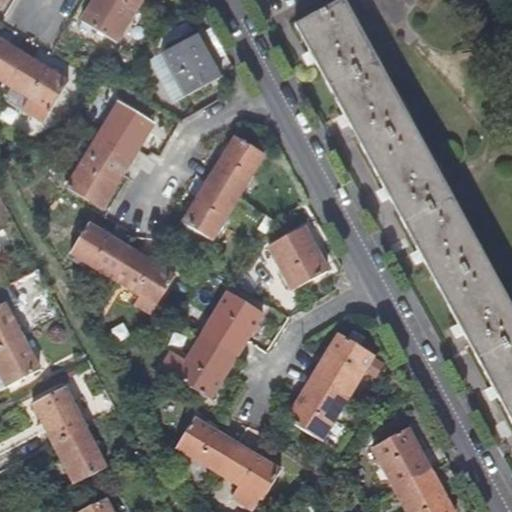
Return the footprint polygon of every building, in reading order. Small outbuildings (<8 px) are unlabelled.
[(108,55),(141,0),(95,0),(89,10),(74,34),(108,55)] [(511,311),(342,0),(340,0),(293,26),(511,428),(511,311)] [(220,79),(197,36),(161,56),(178,87),(169,91),(176,104),(220,79)] [(12,50),(0,43),(0,83),(28,100),(21,110),(43,124),(67,84),(42,68),(12,50)] [(136,153),(153,126),(118,105),(67,190),(101,211),(115,189),(136,153)] [(211,242),(262,158),(233,140),(223,157),(199,197),(182,225),(211,242)] [(155,307),(172,279),(145,261),(116,243),(88,226),(87,227),(70,255),(155,307)] [(326,274),(302,230),(267,248),(291,293),(326,274)] [(247,339),(261,315),(227,295),(175,380),(210,401),(227,371),(247,339)] [(37,372),(3,306),(0,307),(0,380),(4,389),(37,372)] [(321,443),(372,358),(370,357),(338,338),(326,358),(303,395),(287,422),(321,443)] [(105,469),(64,389),(30,407),(72,487),(105,469)] [(194,421),(176,449),(261,501),(279,473),(255,459),(225,440),(194,421)] [(424,465),(406,432),(371,451),(404,511),(449,511),(440,495),(424,465)] [(109,511),(104,501),(82,511),(109,511)]
